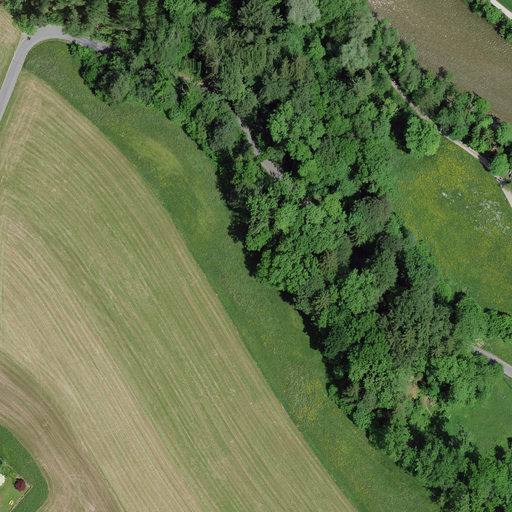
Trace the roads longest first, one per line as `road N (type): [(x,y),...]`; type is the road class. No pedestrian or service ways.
road 1 (unclassified): [(511,372),(401,309),(289,189),(216,94),(55,31),(24,47),(0,106)]
road 2 (track): [(308,0),(336,19),(422,114),(484,161),(511,200)]
